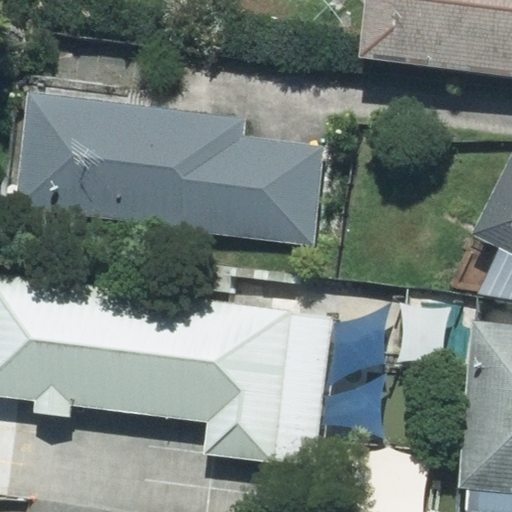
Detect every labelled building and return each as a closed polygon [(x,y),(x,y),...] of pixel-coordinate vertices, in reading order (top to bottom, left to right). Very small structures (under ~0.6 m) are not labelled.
[(511,0),(373,0),(367,74),(511,86),(511,0)] [(32,103),(20,218),(318,249),(328,152),(246,143),(248,126),(32,103)] [(511,168),(474,243),(511,262),(511,168)] [(335,324),(0,290),(0,405),(38,409),(37,419),(74,423),(74,418),(213,431),(209,463),(320,474),(335,324)] [(447,312),(394,311),(393,374),(446,375),(447,312)] [(511,511),(511,341),(470,340),(465,511),(511,511)] [(426,511),(429,466),(364,463),(361,511),(426,511)]
